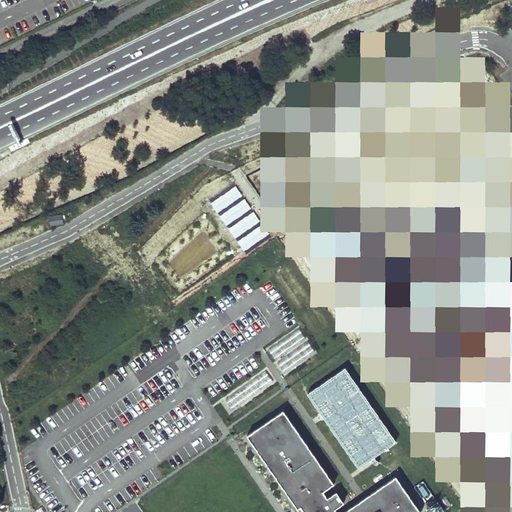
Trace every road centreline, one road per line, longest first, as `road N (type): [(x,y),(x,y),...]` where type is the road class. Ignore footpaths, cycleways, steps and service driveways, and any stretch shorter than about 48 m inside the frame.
road 1 (primary): [(0,133),(303,0)]
road 2 (primary): [(247,0),(0,117)]
